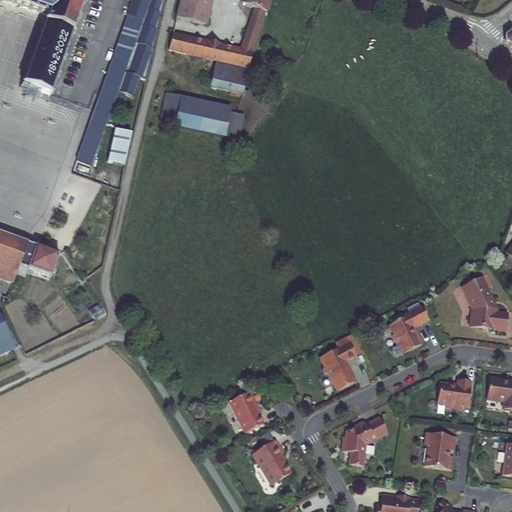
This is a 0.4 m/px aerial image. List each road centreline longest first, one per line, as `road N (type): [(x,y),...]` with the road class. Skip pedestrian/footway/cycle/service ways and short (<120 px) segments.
road 1 (residential): [(352,511),(314,446),(317,419),(444,356),(511,358)]
road 2 (unclassified): [(120,201),(169,0)]
road 3 (track): [(114,315),(0,371)]
